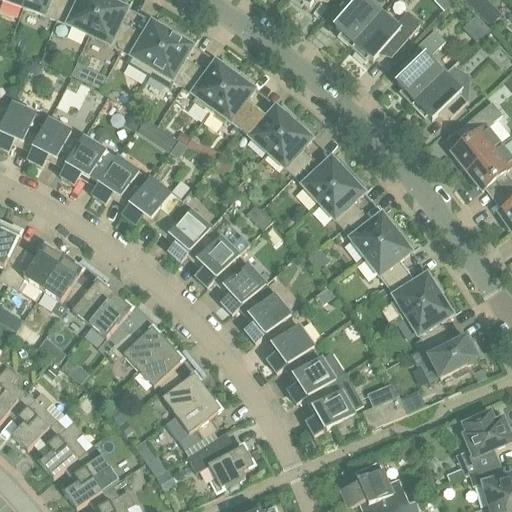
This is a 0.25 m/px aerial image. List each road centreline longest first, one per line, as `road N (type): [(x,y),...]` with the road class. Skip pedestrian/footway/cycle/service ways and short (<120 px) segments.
road 1 (residential): [(193,0),(332,100),(410,180),(511,335)]
road 2 (residential): [(0,188),(70,222),(179,305),(266,410),(316,511)]
